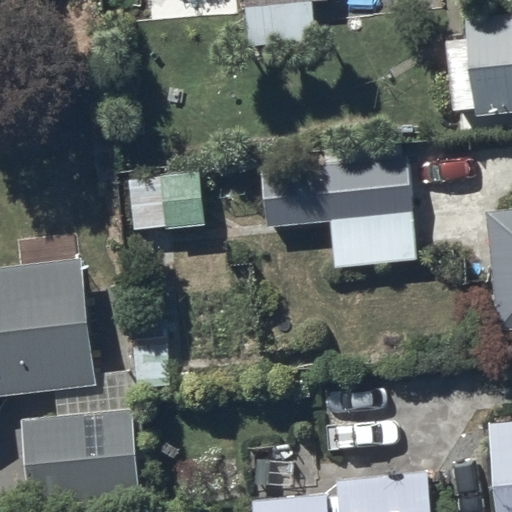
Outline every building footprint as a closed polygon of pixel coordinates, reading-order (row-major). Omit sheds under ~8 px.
[(244,0),(247,38),(317,33),(314,0),(244,0)] [(511,3),(467,8),(468,15),(446,17),(453,102),(476,100),(476,105),(511,101),(511,3)] [(331,211),(335,259),(417,251),(405,138),(301,148),(303,159),(261,163),(267,217),(331,211)] [(204,219),(199,162),(161,165),(161,171),(131,173),(134,221),(166,219),(166,222),(204,219)] [(511,199),(488,201),(498,319),(511,317),(511,199)] [(0,254),(0,378),(58,373),(61,411),(45,413),(48,437),(33,439),(40,507),(148,496),(143,434),(135,435),(127,355),(95,358),(86,259),(80,260),(78,247),(0,254)] [(137,381),(171,377),(164,310),(130,314),(137,381)] [(511,511),(511,410),(488,413),(497,511),(511,511)] [(304,457),(251,460),(254,511),(432,511),(430,466),(336,472),(337,486),(306,488),(304,457)]
